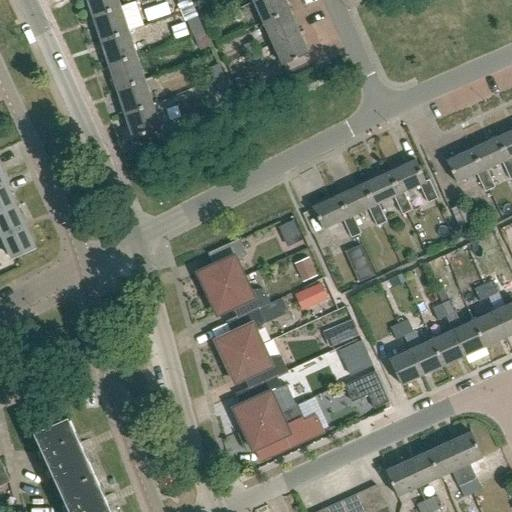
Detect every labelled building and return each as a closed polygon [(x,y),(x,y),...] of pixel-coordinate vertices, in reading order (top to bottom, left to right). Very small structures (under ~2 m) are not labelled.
[(88,0),(94,16),(120,8),(117,0),(88,0)] [(228,13),(240,8),(235,0),(232,0),(224,4),(228,13)] [(263,23),(288,11),(282,0),(257,0),(253,2),(263,23)] [(445,30),(454,26),(446,4),(436,8),(445,30)] [(102,40),(128,32),(120,8),(94,16),(102,40)] [(240,8),(228,13),(233,23),(244,18),(240,8)] [(191,32),(202,28),(194,9),(183,13),(191,32)] [(273,44),(298,32),(288,11),(263,23),(273,44)] [(186,23),(177,26),(180,38),(189,36),(186,23)] [(202,28),(191,32),(199,51),(211,46),(202,28)] [(110,65),(136,56),(128,32),(102,40),(110,65)] [(298,32),(273,44),(282,65),(307,54),(298,32)] [(247,55),(259,50),(254,41),(244,46),(247,55)] [(259,50),(247,55),(252,64),(263,59),(259,50)] [(117,89),(144,81),(136,56),(110,65),(117,89)] [(100,59),(90,62),(94,77),(104,74),(100,59)] [(214,84),(225,79),(219,64),(208,69),(214,84)] [(225,79),(214,84),(221,99),(232,94),(225,79)] [(125,113),(152,105),(144,81),(117,89),(125,113)] [(152,105),(125,113),(133,139),(160,130),(152,105)] [(511,131),(498,137),(508,159),(511,158),(511,157),(511,131)] [(511,179),(511,158),(508,159),(498,137),(473,149),(483,171),(486,169),(502,162),(510,180),(511,179)] [(494,188),(486,169),(483,171),(473,149),(446,161),(456,183),(476,174),(485,192),(494,188)] [(399,194),(403,192),(419,185),(427,203),(437,199),(428,180),(425,182),(415,160),(389,172),(399,194)] [(411,210),(403,192),(399,194),(389,172),(364,184),(374,206),(378,204),(393,197),(402,215),(411,210)] [(0,212),(15,206),(5,184),(0,186),(0,212)] [(386,222),(378,204),(374,206),(364,184),(338,195),(349,217),(352,216),(368,209),(376,227),(386,222)] [(361,234),(352,216),(349,217),(338,195),(312,208),(322,229),(342,220),(351,238),(361,234)] [(470,222),(462,204),(450,209),(458,227),(470,222)] [(1,238),(25,227),(15,206),(0,212),(0,234),(1,237),(1,238)] [(288,244),(301,238),(294,223),(281,229),(288,244)] [(0,237),(0,251),(6,248),(12,260),(17,257),(35,249),(25,227),(1,238),(1,237),(0,237)] [(207,294),(243,277),(237,264),(247,255),(240,240),(228,246),(233,257),(198,273),(207,294)] [(345,252),(358,283),(374,276),(361,245),(345,252)] [(302,283),(316,276),(308,258),(294,264),(302,283)] [(258,308),(258,309),(269,304),(263,289),(249,291),(243,277),(207,294),(217,315),(252,298),(257,309),(258,308)] [(482,285),(488,297),(497,293),(491,281),(482,285)] [(301,311),(327,299),(320,284),(294,296),(301,311)] [(479,301),(488,297),(482,285),(474,289),(479,301)] [(440,305),(446,316),(455,312),(449,300),(440,305)] [(511,303),(494,312),(506,337),(511,333),(511,303)] [(437,320),(446,316),(440,305),(431,309),(437,320)] [(265,323),(258,309),(258,308),(257,309),(246,314),(251,325),(216,341),(225,362),(261,345),(255,332),(265,323)] [(485,346),(506,337),(494,312),(473,321),(485,346)] [(443,365),(431,340),(418,347),(412,332),(413,332),(407,320),(398,324),(404,336),(410,350),(422,375),(443,365)] [(464,356),(485,346),(473,321),(452,331),(464,356)] [(338,344),(352,338),(346,323),(332,329),(338,344)] [(395,340),(404,336),(398,324),(389,328),(395,340)] [(443,365),(464,356),(452,331),(431,340),(443,365)] [(350,378),(370,369),(357,341),(338,350),(350,378)] [(276,376),(276,377),(287,372),(281,357),(267,358),(261,345),(225,362),(235,382),(270,366),(275,376),(275,377),(276,376)] [(400,385),(422,375),(410,350),(389,360),(400,385)] [(344,385),(352,402),(367,395),(374,409),(389,402),(374,371),(344,385)] [(283,390),(276,377),(276,376),(275,377),(275,376),(264,382),(269,392),(234,409),(243,430),(279,413),(273,400),(283,390)] [(275,459),(326,435),(317,415),(303,421),(302,417),(285,425),(279,413),(243,430),(253,450),(267,443),(275,459)] [(47,465),(60,494),(96,478),(84,452),(80,443),(70,421),(34,436),(45,461),(47,465)] [(449,442),(473,493),(481,489),(476,478),(475,478),(469,464),(482,457),(471,432),(449,442)] [(464,498),(473,493),(449,442),(428,452),(440,477),(452,471),(464,498)] [(419,487),(440,477),(428,452),(407,462),(419,487)] [(0,485),(9,481),(0,462),(0,485)] [(418,487),(419,487),(407,462),(385,472),(397,497),(409,491),(415,506),(416,505),(418,511),(430,511),(425,501),(418,487)] [(110,511),(108,506),(104,497),(96,478),(60,494),(68,511),(110,511)] [(375,511),(377,510),(385,506),(376,484),(365,489),(375,511)] [(363,511),(372,511),(375,511),(365,489),(356,493),(363,511)] [(352,511),(363,511),(356,493),(346,498),(352,511)] [(425,501),(430,511),(432,511),(439,509),(434,497),(425,501)] [(340,511),(352,511),(346,498),(336,502),(340,511)] [(393,504),(395,511),(410,511),(412,511),(408,499),(393,504)] [(328,511),(340,511),(336,502),(326,507),(328,511)]
